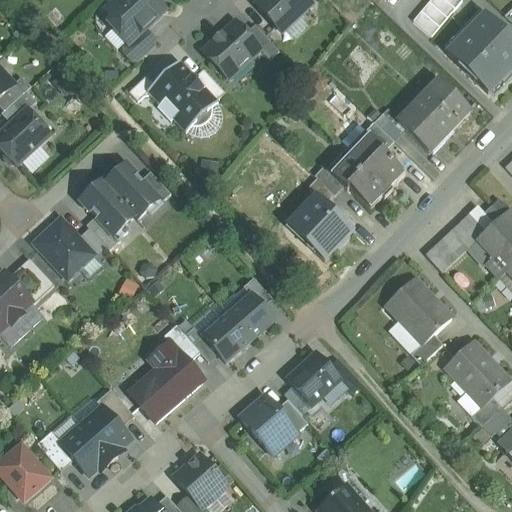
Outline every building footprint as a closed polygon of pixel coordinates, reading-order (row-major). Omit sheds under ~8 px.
[(120,0),(105,14),(114,24),(113,32),(127,47),(128,48),(144,33),(162,17),(161,10),(157,5),(157,0),(120,0)] [(263,0),(255,8),(281,36),(311,8),(304,0),(263,0)] [(430,0),(413,24),(433,38),(460,0),(430,0)] [(511,43),(484,17),(446,57),(486,96),(511,68),(511,43)] [(238,28),(224,41),(221,37),(213,44),(214,45),(203,55),(228,83),(260,54),(260,53),(246,37),(238,28)] [(279,55),(255,29),(246,37),(260,53),(260,54),(269,64),(279,55)] [(144,33),(128,48),(127,47),(123,51),(123,55),(133,65),(135,66),(154,48),(155,45),(144,33)] [(155,89),(147,96),(148,97),(160,109),(158,111),(171,126),(173,124),(186,137),(195,128),(203,126),(206,123),(208,116),(218,107),(216,106),(194,82),(179,66),(155,89)] [(225,97),(203,74),(194,82),(216,106),(225,97)] [(0,103),(14,91),(0,76),(0,103)] [(146,80),(129,97),(138,106),(148,97),(147,96),(155,89),(146,80)] [(442,86),(430,98),(427,96),(410,114),(441,143),(470,113),(442,86)] [(27,114),(0,138),(0,153),(16,171),(50,139),(27,114)] [(441,143),(410,114),(397,127),(404,134),(428,157),(441,143)] [(395,130),(382,118),(374,127),(393,145),(404,134),(397,127),(395,130)] [(374,127),(373,126),(364,136),(368,140),(369,139),(385,154),(394,146),(393,145),(374,127)] [(368,140),(351,157),(389,194),(390,193),(397,186),(405,178),(383,157),(385,154),(369,139),(368,140)] [(331,178),(330,179),(342,191),(347,195),(349,193),(370,214),(382,202),(384,204),(392,195),(390,193),(389,194),(351,157),(331,178)] [(141,185),(126,169),(105,188),(104,189),(134,221),(136,224),(157,205),(158,204),(141,185)] [(324,170),(314,181),(316,183),(334,200),(342,191),(330,179),(331,178),(324,170)] [(405,178),(397,186),(404,193),(406,190),(409,194),(418,184),(408,175),(405,178)] [(170,198),(150,176),(141,185),(158,204),(157,205),(160,208),(170,198)] [(334,200),(316,183),(308,192),(317,200),(317,199),(326,208),(334,200)] [(134,221),(104,189),(105,188),(102,185),(81,205),(96,221),(113,240),(114,239),(134,221)] [(326,208),(317,199),(317,200),(304,213),(308,216),(295,230),(317,251),(313,255),(324,266),(339,250),(336,247),(351,232),(326,208)] [(499,202),(491,209),(498,217),(506,210),(499,202)] [(491,209),(483,216),(494,228),(501,220),(498,217),(491,209)] [(483,216),(477,210),(468,218),(485,236),(494,228),(483,216)] [(485,236),(476,244),(492,261),(485,268),(499,283),(507,275),(511,270),(511,212),(501,220),(494,228),(485,236)] [(485,236),(468,218),(460,226),(476,244),(485,236)] [(113,240),(96,221),(86,230),(109,255),(120,245),(114,239),(113,240)] [(93,259),(61,224),(35,248),(67,283),(93,259)] [(476,244),(460,226),(451,234),(467,252),(476,244)] [(467,252),(451,234),(442,243),(458,260),(467,252)] [(458,260),(442,243),(433,251),(450,268),(458,260)] [(450,268),(433,251),(425,259),(441,276),(450,268)] [(19,288),(32,303),(51,287),(29,261),(16,272),(25,283),(19,288)] [(32,306),(4,277),(0,280),(0,335),(9,327),(12,330),(23,319),(21,316),(32,306)] [(449,322),(412,282),(385,307),(422,347),(422,348),(433,338),(449,322)] [(228,320),(251,346),(274,326),(251,300),(228,320)] [(228,320),(203,341),(225,368),(251,346),(228,320)] [(433,338),(422,348),(422,347),(409,359),(420,370),(443,349),(433,338)] [(509,386),(472,345),(444,371),(481,410),(482,411),(492,402),(509,386)] [(150,364),(158,373),(156,375),(182,406),(204,386),(178,356),(170,347),(150,364)] [(316,358),(287,385),(311,411),(340,384),(316,358)] [(360,389),(338,365),(330,372),(352,396),(360,389)] [(155,428),(182,406),(156,375),(129,398),(155,428)] [(276,414),(266,401),(240,424),(272,460),(297,438),(297,437),(276,414)] [(492,402),(482,411),(481,410),(471,420),(481,431),(501,412),(492,402)] [(308,428),(287,405),(276,414),(297,437),(297,438),(308,428)] [(81,430),(112,466),(134,447),(102,411),(81,430)] [(501,412),(481,431),(490,441),(496,436),(510,423),(511,422),(501,412)] [(511,425),(510,423),(496,436),(502,442),(511,433),(511,425)] [(81,430),(59,448),(88,481),(104,468),(107,471),(112,466),(81,430)] [(511,433),(502,442),(501,444),(507,450),(503,454),(511,463),(511,433)] [(21,449),(0,467),(0,477),(23,505),(50,482),(21,449)] [(202,511),(227,491),(199,459),(174,481),(200,511),(202,511)] [(367,511),(347,488),(318,511),(367,511)] [(176,511),(166,500),(156,509),(157,511),(176,511)]
